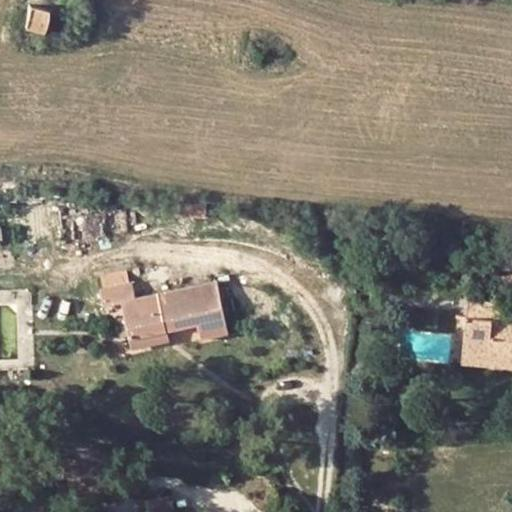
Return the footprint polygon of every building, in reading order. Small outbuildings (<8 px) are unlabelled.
[(51,14),(30,9),(25,29),(46,35),(51,14)] [(275,62),(276,44),(256,41),(255,61),(275,62)] [(371,271),(401,272),(401,241),(372,240),(371,271)] [(434,257),(435,242),(401,241),(401,272),(410,272),(410,256),(434,257)] [(104,278),(107,291),(134,286),(131,273),(104,278)] [(143,298),(141,284),(134,286),(107,291),(103,292),(107,309),(126,305),(134,342),(202,327),(205,342),(234,336),(223,283),(143,298)] [(473,299),(466,354),(498,359),(500,359),(498,370),(511,371),(511,319),(508,319),(510,304),(473,299)] [(498,359),(466,354),(465,365),(498,370),(500,359),(498,359)] [(73,463),(75,477),(95,473),(93,459),(73,463)] [(75,477),(68,478),(71,496),(102,490),(99,473),(95,473),(75,477)] [(149,511),(173,511),(170,494),(147,499),(149,511)]
